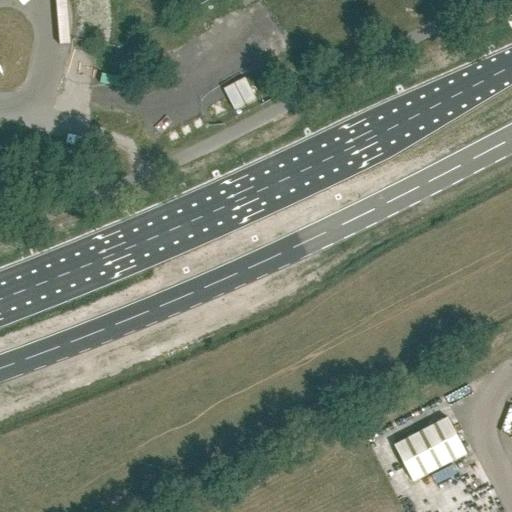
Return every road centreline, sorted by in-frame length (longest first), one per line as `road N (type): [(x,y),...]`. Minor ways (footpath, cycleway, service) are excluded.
road 1 (primary): [(511,67),(245,201),(0,304)]
road 2 (primary): [(0,371),(277,256),(511,138)]
road 3 (unknown): [(503,511),(473,454),(472,429),(479,402),(511,374)]
